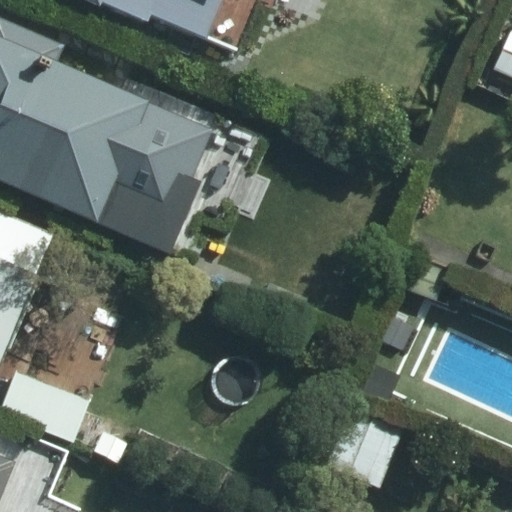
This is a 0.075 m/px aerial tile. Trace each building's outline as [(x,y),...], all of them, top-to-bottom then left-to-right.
[(44,0),(87,17),(89,12),(140,32),(144,24),(200,48),(219,2),(213,0),(44,0)] [(511,36),(499,31),(483,71),(511,82),(511,36)] [(161,223),(200,128),(138,101),(139,98),(0,41),(0,184),(85,219),(95,195),(161,223)] [(0,210),(0,250),(38,267),(52,233),(0,210)] [(0,356),(34,275),(0,260),(0,356)] [(357,338),(365,304),(335,297),(327,331),(357,338)] [(9,371),(0,390),(0,413),(67,442),(83,404),(9,371)] [(122,440),(96,429),(87,451),(113,462),(122,440)] [(389,446),(347,429),(331,469),(373,486),(389,446)] [(85,511),(92,511),(110,471),(40,440),(21,484),(85,511)]
